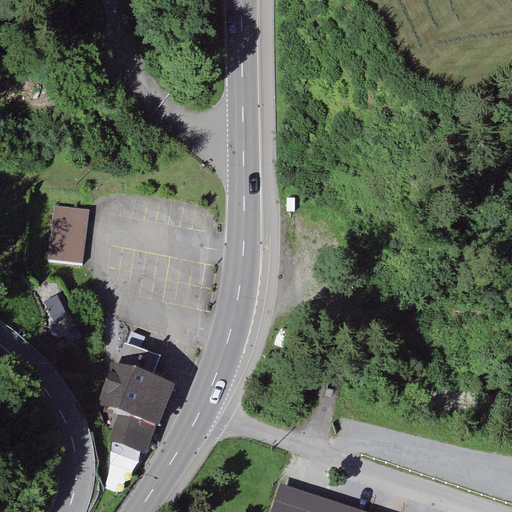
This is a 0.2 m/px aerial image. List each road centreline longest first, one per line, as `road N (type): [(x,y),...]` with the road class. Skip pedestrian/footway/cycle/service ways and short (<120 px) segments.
road 1 (tertiary): [(242,0),(244,242),(233,324),(203,408),(139,511)]
road 2 (track): [(110,0),(122,57),(148,95),(208,138),(244,141)]
road 3 (tertiary): [(67,511),(78,477),(65,417),(0,345)]
